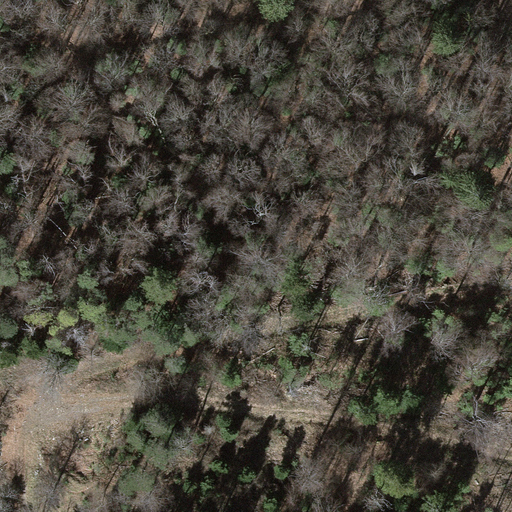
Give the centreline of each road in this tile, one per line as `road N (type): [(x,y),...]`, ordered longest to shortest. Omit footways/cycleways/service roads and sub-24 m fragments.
road 1 (track): [(511,285),(116,360),(63,380),(26,425)]
road 2 (track): [(511,457),(279,408),(121,401),(26,425)]
road 3 (track): [(0,47),(371,0)]
